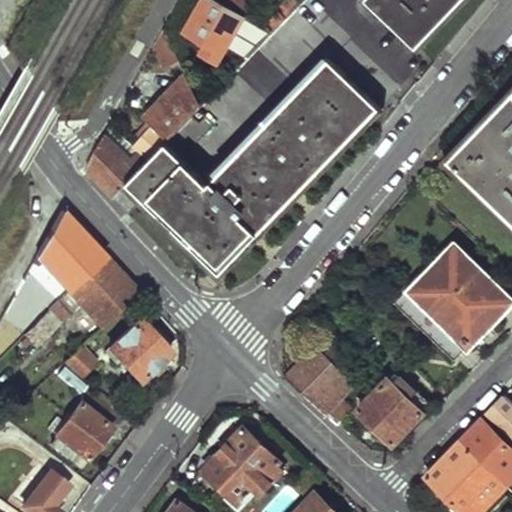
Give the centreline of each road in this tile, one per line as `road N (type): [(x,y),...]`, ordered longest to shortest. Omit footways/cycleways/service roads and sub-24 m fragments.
road 1 (residential): [(511,18),(230,353)]
road 2 (residential): [(230,353),(50,159)]
road 3 (residential): [(380,497),(230,353)]
road 4 (residential): [(230,353),(108,511)]
road 5 (residential): [(165,0),(90,126),(50,159)]
road 6 (residential): [(511,359),(380,497)]
